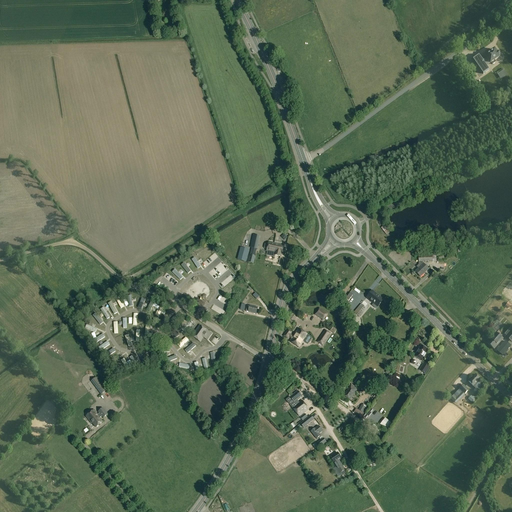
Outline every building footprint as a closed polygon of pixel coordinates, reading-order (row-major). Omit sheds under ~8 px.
[(485,63),(489,61),(491,64),(492,63),(493,64),(496,62),(495,61),(500,57),(500,55),(499,54),(498,53),(495,49),(491,52),(489,49),(486,52),(488,54),(483,58),(481,58),(479,55),(473,60),(476,64),(483,74),(489,70),(485,63)] [(251,248),(250,255),(248,262),(248,263),(254,264),(255,256),(256,249),(257,250),(260,237),(253,235),(251,248)] [(283,245),(268,242),(268,244),(265,244),(264,248),(267,249),(266,251),(267,251),(266,256),(274,257),(275,255),(281,257),(281,254),(283,245)] [(416,267),(418,269),(423,264),(423,263),(422,262),(432,261),(432,260),(436,260),(436,251),(431,251),(431,255),(432,255),(432,256),(418,257),(418,265),(416,267)] [(237,259),(248,262),(250,255),(239,252),(237,259)] [(198,254),(195,255),(200,265),(204,263),(198,254)] [(188,259),(185,261),(190,270),(194,268),(188,259)] [(423,264),(418,269),(415,271),(420,277),(428,269),(423,264)] [(215,279),(219,274),(210,266),(206,271),(215,279)] [(170,271),(168,275),(178,280),(180,276),(170,271)] [(355,287),(366,296),(376,283),(366,275),(355,287)] [(372,291),(366,298),(373,304),(374,304),(375,303),(379,306),(383,300),(372,291)] [(123,293),(119,295),(125,305),(128,303),(123,293)] [(214,293),(211,298),(215,301),(219,296),(214,293)] [(114,299),(110,301),(116,310),(120,308),(114,299)] [(163,300),(157,309),(161,311),(167,302),(163,300)] [(360,318),(370,306),(364,301),(354,313),(360,318)] [(106,304),(102,306),(109,315),(112,313),(106,304)] [(248,312),(256,314),(258,308),(250,306),(249,309),(246,308),(246,311),(248,312)] [(99,309),(96,311),(102,320),(105,318),(99,309)] [(172,309),(168,319),(171,320),(176,310),(172,309)] [(327,314),(319,309),(315,315),(323,320),(327,314)] [(93,313),(89,316),(96,325),(99,322),(93,313)] [(141,314),(137,316),(143,325),(147,323),(141,314)] [(192,336),(200,342),(203,338),(207,340),(211,334),(199,325),(197,329),(195,328),(198,324),(191,319),(186,326),(186,325),(184,328),(187,330),(188,328),(191,331),(192,330),(195,332),(192,336)] [(83,323),(81,324),(88,333),(91,331),(84,322),(83,323)] [(307,344),(311,338),(307,335),(308,335),(298,329),(293,336),(290,334),(288,337),(291,339),(289,342),(299,348),(303,342),(307,344)] [(283,336),(287,339),(288,337),(290,334),(291,332),(288,330),(283,336)] [(323,346),(331,334),(325,330),(317,342),(323,346)] [(137,332),(131,341),(134,343),(140,334),(137,332)] [(99,333),(91,339),(93,343),(102,336),(99,333)] [(496,333),(487,343),(494,349),(503,339),(496,333)] [(188,338),(182,346),(185,349),(191,340),(188,338)] [(496,349),(500,353),(503,350),(504,351),(510,345),(504,340),(496,349)] [(106,342),(97,348),(99,351),(108,345),(106,342)] [(195,342),(189,351),(192,353),(198,344),(195,342)] [(422,347),(421,346),(414,356),(421,361),(428,351),(427,350),(426,348),(424,347),(422,347)] [(153,348),(149,350),(154,360),(158,358),(153,348)] [(112,349),(103,356),(106,359),(114,352),(112,349)] [(146,352),(143,354),(148,364),(152,362),(146,352)] [(205,354),(202,357),(209,365),(212,363),(205,354)] [(139,356),(136,358),(141,367),(145,365),(139,356)] [(132,360),(128,362),(134,372),(137,370),(132,360)] [(200,361),(197,364),(204,373),(207,370),(200,361)] [(425,374),(430,366),(424,363),(419,370),(425,374)] [(125,365),(121,366),(127,376),(130,374),(125,365)] [(118,367),(114,369),(120,379),(123,377),(118,367)] [(195,368),(192,371),(199,379),(202,376),(195,368)] [(481,380),(475,374),(468,381),(474,387),(481,380)] [(106,391),(102,386),(104,384),(103,382),(100,383),(96,378),(91,381),(101,395),(106,391)] [(364,386),(371,391),(374,386),(367,382),(364,386)] [(358,388),(351,384),(343,395),(350,400),(358,388)] [(469,390),(463,385),(460,389),(465,394),(469,390)] [(299,403),(297,400),(302,396),(298,391),(290,397),(294,403),(295,402),(297,404),(292,408),(299,416),(309,409),(302,400),(299,403)] [(463,392),(456,398),(453,402),(456,404),(466,395),(463,392)] [(99,418),(101,416),(103,418),(108,414),(103,408),(98,412),(99,413),(98,415),(94,410),(86,417),(91,424),(92,423),(96,427),(102,422),(99,418)] [(310,416),(308,418),(300,424),(304,428),(313,420),(310,416)] [(311,432),(317,439),(320,436),(319,434),(323,431),(318,426),(311,432)] [(333,464),(340,474),(345,470),(339,461),(341,459),(337,453),(330,458),(334,464),(333,464)] [(374,460),(369,464),(369,463),(365,466),(360,469),(363,473),(380,460),(379,458),(375,461),(374,460)]
